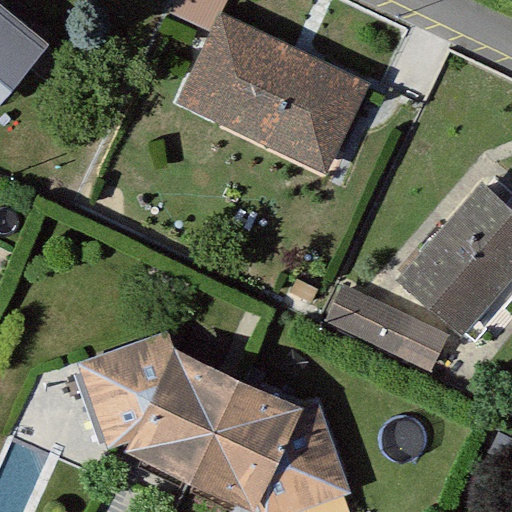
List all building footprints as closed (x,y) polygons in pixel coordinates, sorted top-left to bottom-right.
[(0,0),(0,101),(53,28),(14,0),(0,0)] [(375,80),(218,10),(176,103),(333,173),(375,80)] [(511,275),(511,213),(474,183),(396,279),(465,334),(511,275)] [(426,356),(442,325),(354,280),(338,311),(426,356)] [(318,399),(156,335),(82,369),(118,449),(258,511),(274,511),(350,484),(318,399)]
